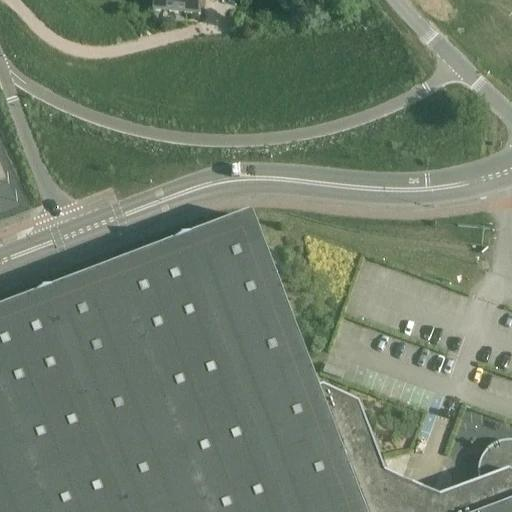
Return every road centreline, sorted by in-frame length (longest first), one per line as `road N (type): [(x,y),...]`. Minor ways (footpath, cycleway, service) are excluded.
road 1 (tertiary): [(64,238),(215,183),(264,179),(410,191),(511,169)]
road 2 (unclassified): [(64,238),(0,67)]
road 3 (unclassified): [(393,0),(511,120)]
